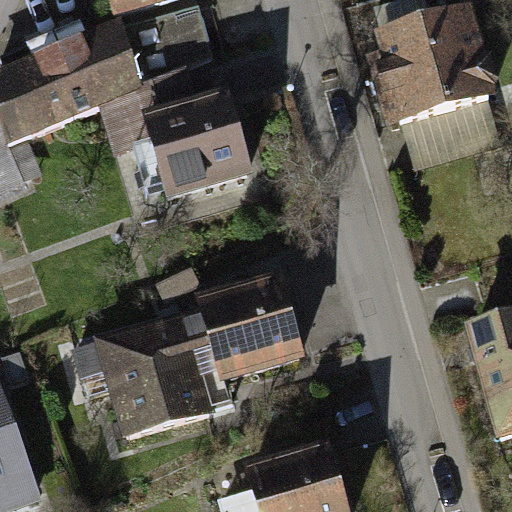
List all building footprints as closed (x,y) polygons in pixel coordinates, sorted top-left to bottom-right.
[(206,0),(105,0),(115,30),(197,16),(210,13),(206,0)] [(0,208),(51,186),(36,153),(106,122),(140,125),(194,107),(184,76),(215,65),(197,16),(115,30),(0,78),(0,208)] [(458,16),(353,47),(393,187),(498,156),(458,16)] [(194,107),(140,125),(165,215),(258,189),(233,98),(194,107)] [(206,318),(224,383),(301,361),(281,288),(204,310),(206,318)] [(206,318),(76,356),(83,384),(109,376),(129,442),(211,418),(205,398),(227,392),(224,383),(206,318)] [(511,324),(463,339),(495,455),(511,450),(511,324)] [(0,511),(26,511),(45,506),(1,387),(0,387),(0,511)] [(248,474),(255,496),(221,506),(222,511),(352,511),(334,449),(248,474)]
